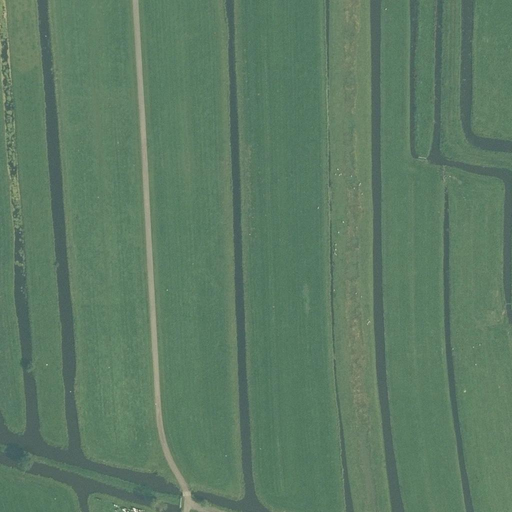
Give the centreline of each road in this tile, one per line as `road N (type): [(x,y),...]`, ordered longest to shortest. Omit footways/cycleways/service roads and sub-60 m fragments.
road 1 (track): [(188,505),(159,433),(135,0)]
road 2 (track): [(188,505),(0,448)]
road 3 (track): [(450,122),(451,0)]
